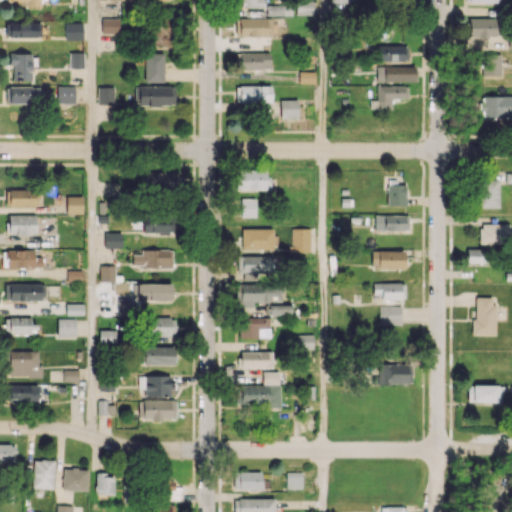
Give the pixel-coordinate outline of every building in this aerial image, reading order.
[(39,0),(6,0),(7,8),(40,7),(39,0)] [(296,1),(296,14),(312,15),(312,2),(296,1)] [(291,15),(291,4),(266,5),(266,16),(291,15)] [(271,37),(271,18),(239,17),(238,36),(271,37)] [(496,17),(468,18),(469,37),(496,37),(496,17)] [(118,33),(118,18),(101,18),(101,33),(118,33)] [(170,19),(147,18),(146,45),(169,45),(170,19)] [(40,37),(40,22),(7,22),(7,37),(40,37)] [(64,23),(65,40),(82,40),(82,22),(64,23)] [(375,45),(376,61),(407,60),(407,45),(375,45)] [(30,52),(8,53),(9,65),(13,65),(13,80),(31,80),(30,52)] [(68,68),(83,68),(83,52),(68,52),(68,68)] [(239,69),(269,69),(269,52),(239,52),(239,69)] [(144,53),(144,82),(162,82),(163,53),(144,53)] [(481,74),(499,75),(500,54),(482,53),(481,74)] [(375,81),(414,81),(415,67),(376,66),(375,81)] [(298,83),(314,83),(314,71),(298,71),(298,83)] [(74,103),(74,85),(56,86),(56,103),(74,103)] [(174,106),(174,86),(138,85),(137,105),(174,106)] [(236,85),(235,103),(270,103),(271,86),(236,85)] [(376,100),(369,100),(369,109),(390,108),(390,98),(407,98),(407,85),(376,86),(376,100)] [(8,102),(38,103),(39,87),(8,86),(8,102)] [(114,87),(97,87),(96,104),(114,104),(114,87)] [(511,95),(481,95),(481,116),(511,116),(511,95)] [(297,118),(297,99),(279,99),(279,118),(297,118)] [(235,190),(268,189),(268,170),(235,171),(235,190)] [(174,171),(143,173),(144,193),(175,192),(174,171)] [(479,208),(499,207),(498,180),(478,180),(479,208)] [(386,205),(405,205),(404,184),(386,184),(386,205)] [(9,206),(34,206),(34,189),(8,189),(9,206)] [(65,213),(82,214),(82,196),(66,196),(65,213)] [(241,198),(240,216),(255,216),(255,198),(241,198)] [(7,234),(35,235),(35,214),(8,214),(7,234)] [(373,216),(374,230),(407,229),(406,214),(373,216)] [(142,232),(172,233),(173,216),(143,215),(142,232)] [(479,244),(509,243),(509,223),(479,224),(479,244)] [(272,229),(241,228),(241,250),(272,250),(272,229)] [(309,251),(308,228),(289,229),(290,252),(309,251)] [(63,232),(41,232),(41,247),(63,247),(63,232)] [(121,232),(104,233),(104,248),(122,248),(121,232)] [(41,257),(33,257),(33,249),(6,250),(6,268),(41,267),(41,257)] [(132,254),(132,267),(172,267),(172,249),(141,249),(141,254),(132,254)] [(466,262),(486,263),(486,249),(466,249),(466,262)] [(403,268),(404,250),(371,250),(371,268),(403,268)] [(243,279),(264,279),(264,255),(237,255),(237,271),(243,271),(243,279)] [(171,283),(133,282),(132,300),(170,300),(171,283)] [(401,283),(373,282),(373,294),(381,294),(381,299),(401,299),(401,283)] [(44,283),(4,283),(4,300),(44,299),(44,283)] [(253,306),(253,301),(277,302),(277,284),(236,284),(236,306),(253,306)] [(494,335),(494,297),(473,297),(473,335),(494,335)] [(65,314),(83,315),(83,304),(65,303),(65,314)] [(290,314),(291,305),(269,304),(268,314),(290,314)] [(379,324),(401,324),(400,306),(378,306),(379,324)] [(33,317),(4,317),(4,333),(32,334),(33,317)] [(175,335),(174,317),(148,317),(149,336),(175,335)] [(269,317),(239,317),(239,337),(257,337),(257,328),(269,328),(269,317)] [(56,336),(75,336),(75,318),(57,318),(56,336)] [(297,349),(313,349),(313,334),(297,334),(297,349)] [(173,365),(174,346),(144,346),(143,364),(173,365)] [(39,350),(8,351),(9,376),(39,376),(39,350)] [(271,368),(272,352),(240,351),(239,367),(271,368)] [(411,383),(410,363),(377,364),(378,384),(411,383)] [(78,370),(63,369),(62,381),(77,381),(78,370)] [(278,372),(262,372),(262,384),(278,384),(278,372)] [(171,376),(138,375),(137,389),(144,389),(144,396),(170,396),(171,376)] [(38,385),(5,385),(5,402),(37,402),(38,385)] [(279,406),(279,385),(240,385),(239,406),(279,406)] [(466,386),(467,403),(501,402),(501,385),(466,386)] [(142,419),(174,420),(174,400),(142,399),(142,419)] [(97,415),(110,414),(110,408),(107,408),(107,400),(97,400),(97,415)] [(0,462),(14,463),(15,444),(0,443),(0,462)] [(52,488),(53,460),(32,459),(31,488),(52,488)] [(61,490),(86,491),(86,469),(62,468),(61,490)] [(232,472),(233,490),(261,489),(260,471),(232,472)] [(301,472),(285,472),(285,488),(301,489),(301,472)] [(113,494),(113,474),(95,474),(95,494),(113,494)] [(171,489),(172,489),(172,477),(159,476),(157,495),(171,496),(171,489)] [(273,511),(274,498),(233,498),(232,511),(273,511)]
